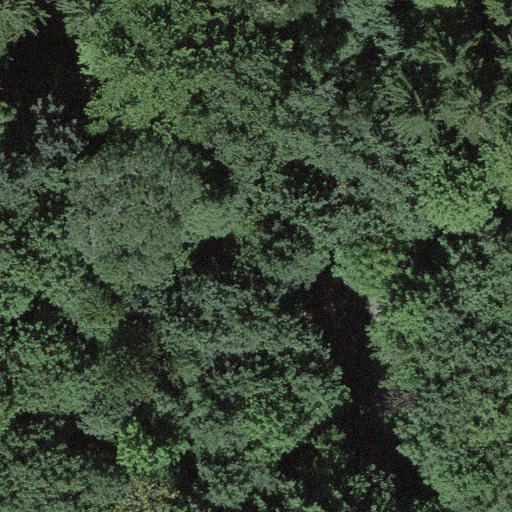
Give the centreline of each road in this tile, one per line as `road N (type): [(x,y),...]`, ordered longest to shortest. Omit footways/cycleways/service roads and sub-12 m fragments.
road 1 (track): [(391,377),(326,438),(240,478),(150,480),(0,448)]
road 2 (track): [(511,151),(449,181),(403,245),(391,377),(450,511)]
